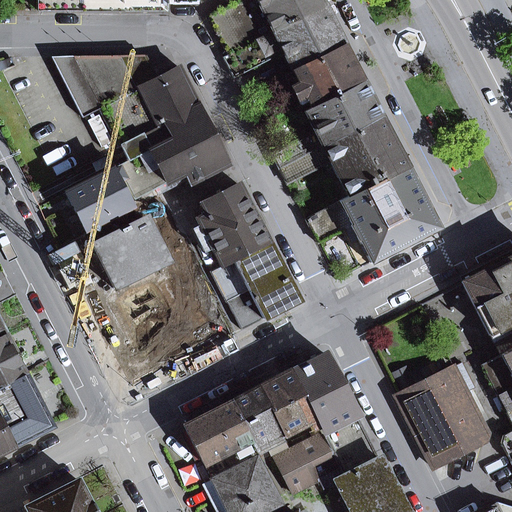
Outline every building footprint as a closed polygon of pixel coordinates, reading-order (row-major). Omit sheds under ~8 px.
[(38,0),(38,11),(83,11),(83,5),(82,5),(81,0),(38,0)] [(122,0),(122,11),(166,10),(166,4),(165,0),(122,0)] [(215,31),(260,8),(255,0),(238,0),(206,17),(215,31)] [(255,0),(260,8),(276,0),(255,0)] [(319,0),(276,0),(260,8),(272,34),(323,7),(319,0)] [(323,7),(272,34),(280,49),(292,71),(342,45),(323,7)] [(259,39),(272,34),(260,8),(215,31),(227,55),(259,39)] [(268,56),(280,49),(272,34),(259,39),(268,56)] [(233,78),(270,60),(268,56),(259,39),(227,55),(223,58),(233,78)] [(300,105),(307,101),(311,108),(311,109),(362,82),(342,45),(292,71),(298,83),(290,87),(300,105)] [(185,174),(190,184),(227,164),(178,67),(155,79),(143,56),(51,58),(82,117),(101,108),(128,161),(117,167),(118,168),(123,179),(134,200),(185,174)] [(290,87),(298,83),(292,71),(282,76),(288,88),(290,87)] [(305,112),(315,133),(322,147),(380,117),(362,82),(311,109),(311,108),(305,112)] [(380,117),(322,147),(330,161),(348,197),(348,198),(406,168),(380,117)] [(272,155),(279,169),(322,147),(315,133),(272,155)] [(279,169),(287,184),(330,161),(322,147),(279,169)] [(130,207),(117,182),(123,179),(118,168),(112,171),(111,170),(66,194),(84,229),(130,207)] [(350,226),(349,227),(370,263),(437,229),(406,168),(348,198),(348,197),(338,202),(350,226)] [(233,262),(232,261),(267,243),(237,184),(200,204),(205,214),(195,218),(220,267),(221,268),(233,262)] [(156,241),(177,230),(159,196),(86,233),(114,289),(167,262),(160,249),(156,241)] [(350,226),(338,202),(305,219),(317,243),(349,227),(350,226)] [(160,249),(176,240),(177,230),(156,241),(160,249)] [(241,330),(297,302),(267,243),(232,261),(233,262),(221,268),(226,278),(216,282),(241,330)] [(511,257),(462,283),(489,336),(508,327),(509,328),(511,327),(510,325),(511,324),(511,257)] [(0,385),(23,374),(3,337),(0,338),(0,385)] [(511,349),(481,365),(496,394),(511,386),(511,349)] [(318,428),(320,434),(356,417),(324,354),(290,370),(319,427),(318,428)] [(433,469),(482,444),(485,435),(451,368),(396,396),(433,469)] [(318,428),(319,427),(290,370),(257,387),(282,436),(309,422),(313,430),(318,428)] [(0,422),(12,447),(51,427),(23,374),(0,385),(0,422)] [(511,432),(503,437),(501,444),(502,447),(510,462),(511,461),(511,386),(496,394),(511,427),(511,432)] [(230,401),(255,450),(282,436),(257,387),(230,401)] [(259,458),(254,450),(255,450),(230,401),(183,425),(204,465),(229,452),(238,469),(255,460),(259,458)] [(324,488),(335,482),(335,481),(378,459),(356,417),(320,434),(273,458),(292,493),(320,479),(324,488)] [(0,452),(12,447),(0,422),(0,452)] [(229,452),(204,465),(197,469),(205,484),(212,481),(227,511),(260,511),(277,504),(255,460),(238,469),(229,452)] [(405,511),(378,459),(335,481),(335,482),(350,511),(405,511)] [(25,511),(93,511),(77,480),(23,507),(25,511)]
